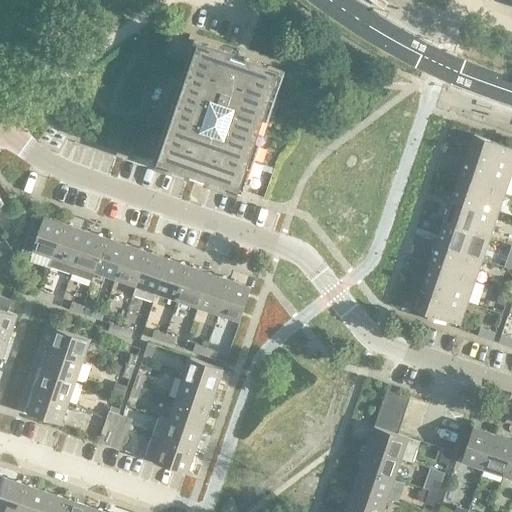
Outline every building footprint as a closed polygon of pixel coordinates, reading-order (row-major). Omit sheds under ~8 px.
[(234,54),(194,40),(188,57),(196,60),(189,79),(184,81),(179,83),(175,87),(171,91),(168,96),(167,101),(166,107),(166,112),(168,117),(170,122),(173,127),(166,146),(158,144),(153,160),(193,174),(194,172),(204,175),(203,178),(243,192),(249,175),(242,172),(251,145),(259,147),(269,116),(262,113),(271,85),(279,88),(284,71),(244,57),(243,60),(233,56),(234,54)] [(289,73),(284,88),(302,95),(308,80),(289,73)] [(511,169),(511,147),(473,134),(465,157),(511,173),(511,169)] [(511,173),(465,157),(458,179),(504,194),(511,173)] [(261,165),(259,170),(270,174),(272,169),(261,165)] [(504,194),(458,179),(451,200),(496,216),(504,194)] [(496,216),(451,200),(443,222),(489,237),(496,216)] [(9,231),(20,235),(29,211),(17,207),(9,231)] [(44,216),(42,222),(32,219),(21,252),(31,255),(33,250),(54,257),(65,224),(61,222),(61,221),(57,221),(44,216)] [(489,237),(443,222),(436,243),(481,259),(489,237)] [(69,225),(65,224),(54,257),(51,267),(71,273),(86,231),(73,226),(70,224),(69,225)] [(98,235),(86,231),(71,273),(91,280),(94,271),(106,237),(102,236),(102,235),(98,235)] [(110,239),(106,237),(94,271),(115,278),(126,244),(114,240),(111,238),(110,239)] [(481,259),(436,243),(428,265),(474,281),(481,259)] [(139,249),(126,244),(115,278),(136,285),(147,252),(143,250),(143,249),(139,249)] [(151,253),(147,252),(136,285),(132,295),(154,302),(157,292),(168,259),(156,254),(152,252),(151,253)] [(14,258),(6,265),(14,276),(23,270),(14,258)] [(180,263),(168,259),(157,292),(177,299),(188,266),(185,264),(185,263),(180,263)] [(474,281),(428,265),(421,286),(467,302),(474,281)] [(192,267),(188,266),(177,299),(197,306),(209,273),(196,268),(193,266),(192,267)] [(221,277),(209,273),(197,306),(218,313),(229,280),(225,278),(225,277),(221,277)] [(233,281),(229,280),(218,313),(239,320),(251,287),(237,282),(234,280),(233,281)] [(467,302),(421,286),(413,309),(425,313),(424,317),(446,325),(447,321),(459,324),(467,302)] [(31,288),(28,295),(39,299),(42,292),(31,288)] [(498,291),(494,304),(504,307),(508,295),(498,291)] [(53,295),(42,292),(39,299),(51,303),(53,295)] [(0,295),(0,332),(9,336),(11,332),(12,332),(12,328),(17,314),(7,311),(11,300),(0,295)] [(72,302),(69,309),(80,313),(83,306),(72,302)] [(94,309),(83,306),(80,313),(92,317),(94,309)] [(121,327),(110,323),(108,331),(119,335),(121,327)] [(133,331),(121,327),(119,335),(130,339),(133,331)] [(50,346),(49,349),(82,361),(89,339),(56,328),(51,341),(49,344),(50,346)] [(479,328),(477,335),(484,338),(487,330),(479,328)] [(154,330),(151,337),(163,341),(165,334),(154,330)] [(495,333),(487,330),(484,338),(492,340),(495,333)] [(9,336),(0,332),(0,355),(2,356),(6,344),(9,341),(8,339),(9,336)] [(177,338),(165,334),(163,341),(174,345),(177,338)] [(508,337),(500,335),(498,342),(505,345),(508,337)] [(147,342),(143,354),(151,357),(155,345),(147,342)] [(195,344),(192,351),(204,355),(206,348),(195,344)] [(217,352),(206,348),(204,355),(215,359),(217,352)] [(82,361),(49,349),(47,353),(46,353),(46,357),(42,370),(75,381),(82,361)] [(130,353),(126,365),(133,367),(137,356),(130,353)] [(223,368),(189,357),(182,378),(216,390),(220,377),(222,374),(221,373),(223,368)] [(133,367),(126,365),(122,376),(129,379),(133,367)] [(75,381),(42,370),(38,382),(35,385),(36,386),(35,390),(68,402),(75,381)] [(144,376),(137,373),(133,384),(140,387),(144,376)] [(216,390),(182,378),(175,399),(209,410),(210,406),(211,406),(211,402),(216,390)] [(116,383),(112,393),(123,397),(127,386),(116,383)] [(140,387),(133,384),(129,396),(136,398),(140,387)] [(68,402),(35,390),(34,394),(32,394),(32,398),(28,412),(61,423),(68,402)] [(409,398),(386,390),(382,402),(405,410),(409,398)] [(209,410),(175,399),(168,419),(202,430),(206,418),(208,415),(207,414),(209,410)] [(405,410),(382,402),(378,413),(401,421),(405,410)] [(108,411),(106,418),(117,422),(120,415),(108,411)] [(401,421),(378,413),(374,425),(397,433),(401,421)] [(131,419),(120,415),(117,422),(129,426),(131,419)] [(159,416),(152,436),(195,451),(196,447),(197,447),(197,443),(202,430),(168,419),(159,416)] [(117,422),(106,418),(98,442),(109,446),(117,422)] [(129,426),(117,422),(109,446),(121,450),(129,426)] [(420,441),(397,433),(374,425),(366,446),(401,458),(412,462),(420,441)] [(461,460),(483,468),(494,434),(473,426),(461,460)] [(511,448),(511,439),(494,434),(483,468),(503,475),(511,448)] [(195,451),(152,436),(144,458),(187,472),(192,459),(194,456),(193,455),(195,451)] [(401,458),(366,446),(359,467),(394,479),(401,458)] [(511,448),(503,475),(511,477),(511,448)] [(439,461),(447,464),(452,452),(443,449),(439,461)] [(394,479),(359,467),(353,487),(387,499),(394,479)] [(0,479),(0,511),(12,511),(22,484),(19,482),(19,481),(15,481),(1,476),(0,479)] [(433,479),(429,491),(437,494),(441,481),(433,479)] [(26,485),(22,484),(12,511),(35,511),(43,491),(31,486),(27,484),(26,485)] [(382,511),(387,499),(353,487),(346,508),(357,511),(382,511)] [(55,495),(43,491),(35,511),(58,511),(63,498),(60,496),(59,495),(55,495)] [(437,494),(429,491),(425,503),(433,506),(437,494)] [(67,499),(63,498),(58,511),(81,511),(84,505),(75,502),(68,498),(67,499)]
